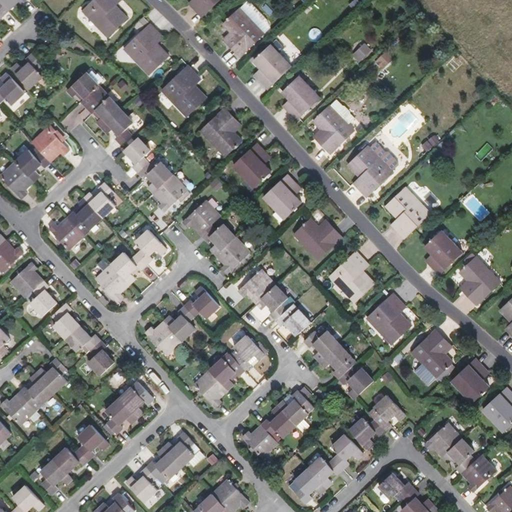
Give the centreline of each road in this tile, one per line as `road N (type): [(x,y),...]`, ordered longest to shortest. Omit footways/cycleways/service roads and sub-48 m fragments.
road 1 (residential): [(153,0),(417,283),(511,364)]
road 2 (residential): [(465,511),(403,450),(329,511)]
road 3 (residential): [(65,511),(183,401)]
road 4 (residential): [(117,328),(23,226)]
